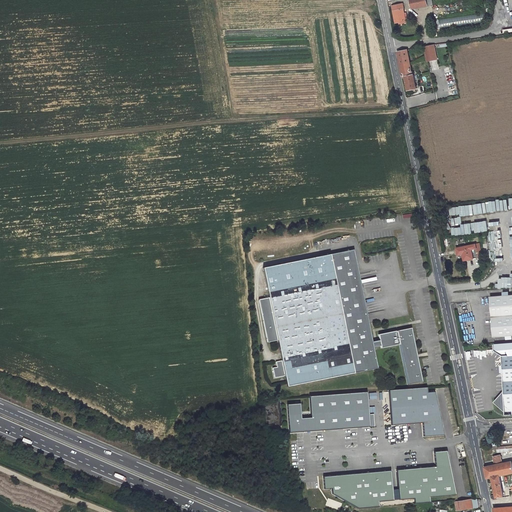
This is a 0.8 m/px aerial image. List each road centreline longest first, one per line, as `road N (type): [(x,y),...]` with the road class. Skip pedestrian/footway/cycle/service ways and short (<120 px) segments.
road 1 (tertiary): [(390,46),(470,426)]
road 2 (trunk): [(242,511),(0,408)]
road 3 (trunk): [(0,421),(209,511)]
road 4 (residential): [(390,46),(489,32),(498,0)]
